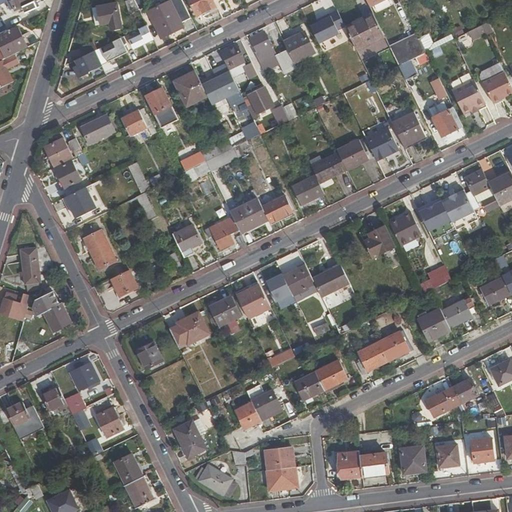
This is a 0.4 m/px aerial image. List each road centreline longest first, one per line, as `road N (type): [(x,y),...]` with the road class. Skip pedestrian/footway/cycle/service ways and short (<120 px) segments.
road 1 (residential): [(101,332),(511,130)]
road 2 (residential): [(324,505),(321,422),(511,327)]
road 3 (residential): [(30,128),(289,0)]
road 4 (residential): [(101,332),(189,511)]
road 5 (residential): [(324,505),(511,482)]
road 6 (residential): [(19,164),(101,332)]
road 7 (residential): [(68,0),(30,128)]
